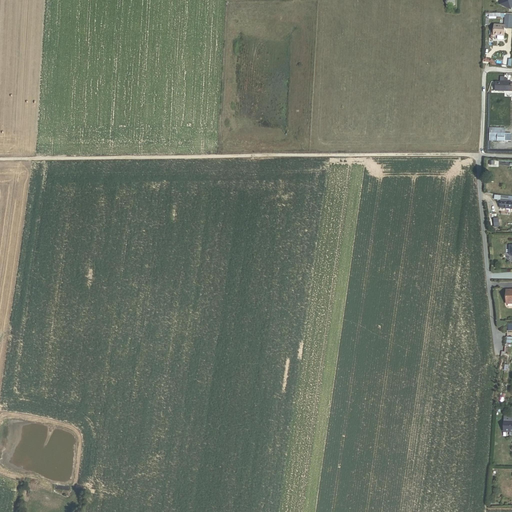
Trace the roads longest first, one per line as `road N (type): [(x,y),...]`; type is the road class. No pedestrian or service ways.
road 1 (track): [(0,158),(479,154)]
road 2 (residential): [(496,361),(487,325),(479,154)]
